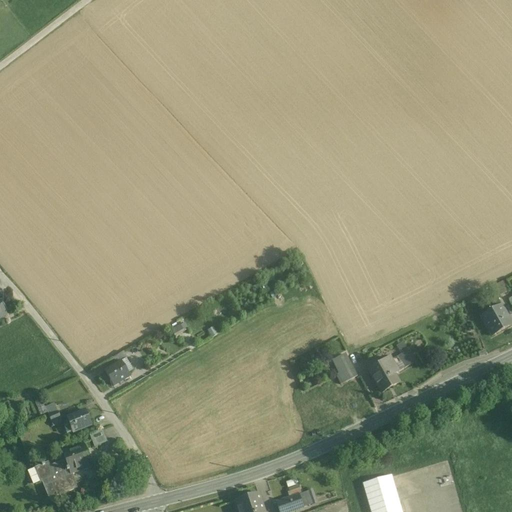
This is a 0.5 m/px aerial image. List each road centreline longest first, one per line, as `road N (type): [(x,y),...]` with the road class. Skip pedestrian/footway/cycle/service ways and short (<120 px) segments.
road 1 (secondary): [(157,500),(309,454),(511,356)]
road 2 (residential): [(157,500),(104,400),(0,270)]
